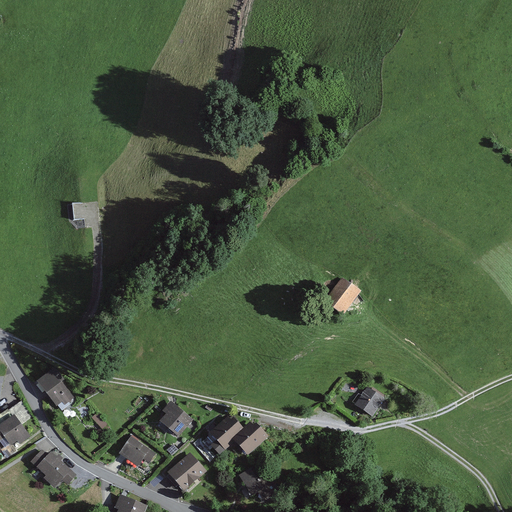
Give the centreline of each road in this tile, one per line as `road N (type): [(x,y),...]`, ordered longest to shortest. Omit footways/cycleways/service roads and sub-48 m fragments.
road 1 (track): [(226,405),(342,428),(375,425),(431,414),(511,377)]
road 2 (residential): [(0,344),(47,431),(69,454),(183,511)]
road 3 (track): [(0,335),(104,377),(226,405)]
road 4 (track): [(500,511),(483,477),(395,421)]
